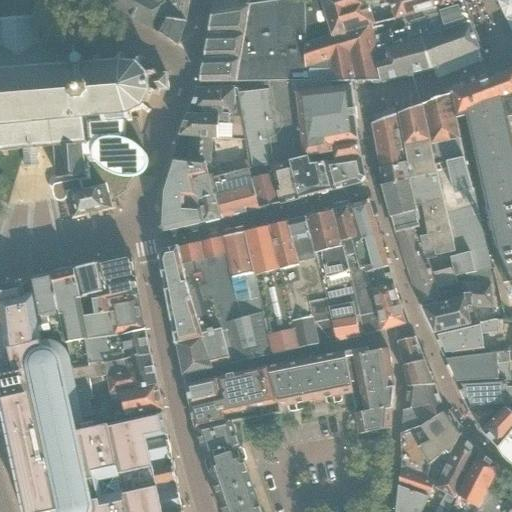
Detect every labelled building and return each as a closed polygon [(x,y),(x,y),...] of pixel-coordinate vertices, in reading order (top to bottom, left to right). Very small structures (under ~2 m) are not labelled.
[(97,0),(178,47),(182,33),(182,32),(163,20),(166,12),(166,0),(97,0)] [(163,20),(182,32),(189,0),(166,0),(166,12),(163,20)] [(370,3),(377,0),(288,0),(276,2),(241,6),(213,10),(203,64),(200,83),(237,82),(237,88),(242,88),(242,83),(256,83),(255,81),(274,81),(310,80),(310,69),(307,68),(331,61),(331,69),(331,82),(351,82),(355,82),(355,83),(381,81),(432,69),(480,49),(462,1),(395,20),(376,25),(336,36),(334,22),(372,12),(370,3)] [(214,0),(213,10),(241,6),(240,0),(214,0)] [(462,1),(461,0),(377,0),(370,3),(372,12),(334,22),(336,36),(376,25),(395,20),(462,1)] [(0,151),(3,151),(3,155),(7,155),(6,150),(24,149),(25,166),(37,165),(36,148),(54,146),(57,178),(79,176),(80,179),(70,181),(72,192),(80,190),(79,186),(83,185),(84,189),(90,187),(89,184),(93,183),(94,187),(103,184),(102,181),(110,179),(112,186),(109,187),(111,195),(114,195),(114,198),(126,191),(125,190),(126,189),(126,190),(136,177),(137,177),(138,176),(139,176),(140,175),(141,174),(142,174),(143,173),(144,172),(145,171),(146,170),(146,169),(147,168),(147,167),(148,166),(148,165),(148,164),(148,163),(148,162),(148,161),(148,160),(148,159),(148,158),(147,157),(147,156),(147,155),(146,155),(146,154),(146,153),(145,152),(144,151),(143,136),(142,136),(142,134),(143,134),(138,118),(132,118),(131,113),(141,107),(148,113),(151,110),(146,105),(151,94),(159,96),(160,92),(169,91),(167,74),(158,75),(156,70),(149,74),(141,65),(144,58),(140,56),(137,63),(125,60),(124,53),(120,53),(120,61),(101,63),(100,56),(96,56),(96,63),(85,65),(85,57),(81,55),(77,55),(75,42),(79,38),(76,35),(72,40),(46,42),(46,37),(43,38),(43,42),(39,42),(38,19),(0,22),(1,45),(0,45),(0,151)] [(352,86),(351,82),(331,82),(331,69),(310,69),(310,80),(268,81),(269,89),(256,90),(238,92),(252,167),(271,165),(272,170),(273,173),(292,168),(290,162),(309,156),(322,155),(334,153),(332,147),(358,142),(358,140),(352,86)] [(511,116),(511,71),(452,95),(457,119),(466,116),(504,284),(511,281),(511,131),(509,117),(511,116)] [(237,88),(198,89),(188,115),(180,136),(190,138),(190,137),(241,141),(238,92),(237,88)] [(462,287),(492,279),(491,270),(472,189),(464,158),(455,114),(451,94),(423,105),(437,174),(456,252),(450,253),(455,276),(455,277),(464,275),(464,283),(461,283),(462,287)] [(424,253),(441,301),(442,300),(439,289),(457,284),(455,277),(455,276),(450,253),(456,252),(437,174),(423,105),(399,114),(398,114),(407,163),(410,180),(417,207),(423,205),(429,235),(421,237),(420,237),(424,253)] [(393,166),(407,163),(398,114),(372,124),(380,167),(380,169),(393,166)] [(241,141),(190,137),(190,138),(189,161),(205,163),(206,163),(212,163),(212,161),(217,162),(218,145),(241,146),(241,144),(241,141)] [(335,163),(361,157),(358,142),(332,147),(334,153),(335,163)] [(365,178),(361,157),(335,163),(334,153),(322,155),(332,191),(363,183),(365,178)] [(300,199),(332,191),(322,155),(309,156),(290,162),(292,168),(300,199)] [(205,163),(189,161),(173,158),(162,194),(161,228),(165,232),(205,223),(200,204),(193,179),(209,175),(205,163)] [(420,227),(417,207),(410,180),(407,163),(393,166),(380,169),(383,185),(396,233),(420,304),(422,304),(425,308),(442,304),(441,301),(424,253),(420,237),(421,237),(420,227)] [(281,203),(273,173),(272,170),(254,175),(252,167),(249,168),(249,169),(260,209),(281,204),(281,203)] [(249,168),(209,176),(210,177),(217,199),(222,219),(259,209),(260,209),(249,169),(249,168)] [(281,203),(300,199),(292,168),(273,173),(281,203)] [(205,223),(222,219),(217,199),(210,177),(209,176),(209,175),(193,179),(200,204),(205,223)] [(72,192),(65,194),(66,199),(68,198),(69,204),(67,204),(68,209),(70,209),(71,214),(69,215),(71,220),(86,216),(87,221),(103,217),(102,212),(116,208),(114,202),(113,202),(111,195),(109,187),(112,186),(110,179),(102,181),(103,184),(94,187),(93,183),(89,184),(90,187),(84,189),(83,185),(79,186),(80,190),(72,192)] [(367,273),(388,267),(369,202),(349,207),(357,237),(353,239),(361,269),(365,269),(365,273),(367,273)] [(361,270),(361,269),(353,239),(357,237),(349,207),(334,211),(336,221),(342,242),(350,271),(359,314),(364,335),(380,331),(378,321),(376,313),(371,290),(370,287),(365,288),(361,270)] [(356,314),(359,314),(350,271),(342,242),(336,221),(334,211),(306,218),(311,237),(317,260),(318,260),(323,259),(326,270),(320,270),(320,271),(327,299),(309,303),(312,317),(314,325),(318,344),(337,341),(333,322),(356,318),(356,314)] [(320,270),(318,260),(317,260),(311,237),(306,218),(305,218),(271,226),(282,272),(293,321),(295,329),(299,349),(318,344),(314,325),(312,317),(309,303),(327,299),(320,271),(320,270)] [(273,355),(299,349),(295,329),(293,321),(282,272),(271,226),(246,232),(250,252),(256,277),(263,311),(263,312),(269,337),(273,355)] [(242,318),(263,311),(256,277),(250,252),(246,232),(245,233),(223,237),(226,247),(226,253),(232,279),(245,276),(250,298),(237,302),(242,317),(242,318)] [(232,279),(226,253),(226,247),(223,237),(200,243),(203,256),(211,289),(212,289),(212,293),(216,308),(221,325),(226,344),(232,363),(232,364),(273,355),(269,337),(263,312),(263,311),(242,318),(242,317),(237,302),(232,279)] [(212,368),(232,363),(226,344),(221,325),(216,308),(212,293),(212,289),(211,289),(203,256),(200,243),(178,248),(163,252),(163,251),(162,254),(160,259),(184,375),(212,368)] [(105,283),(136,277),(133,260),(127,256),(127,257),(100,263),(105,283)] [(107,292),(105,283),(100,263),(74,269),(80,298),(107,292)] [(371,290),(394,285),(388,267),(367,273),(370,287),(371,290)] [(81,301),(80,298),(74,269),(52,274),(61,316),(63,327),(66,343),(72,342),(86,340),(87,343),(90,342),(84,316),(85,316),(82,301),(81,301)] [(48,318),(61,316),(52,274),(31,279),(35,299),(40,327),(40,332),(50,330),(48,318)] [(462,297),(462,287),(461,283),(464,283),(464,275),(455,277),(457,284),(439,289),(442,300),(443,302),(462,297)] [(108,300),(139,295),(136,277),(105,283),(107,292),(108,300)] [(14,283),(0,285),(0,385),(8,423),(27,511),(53,511),(182,511),(177,486),(172,460),(167,435),(163,414),(162,414),(109,425),(108,424),(94,427),(93,423),(85,425),(72,369),(70,360),(68,356),(68,355),(67,353),(66,352),(66,351),(65,350),(65,349),(64,349),(63,347),(62,346),(61,346),(59,345),(58,344),(57,343),(55,342),(54,342),(52,342),(51,341),(49,341),(48,341),(46,341),(44,341),(42,341),(40,332),(40,327),(35,299),(31,279),(23,281),(19,282),(14,283)] [(480,323),(480,325),(494,322),(492,308),(494,308),(492,283),(492,279),(462,287),(462,297),(443,302),(442,300),(441,301),(442,304),(425,308),(423,308),(426,316),(434,334),(435,334),(434,333),(454,329),(480,323)] [(376,313),(400,306),(394,285),(371,290),(376,313)] [(145,330),(139,295),(108,300),(107,292),(80,298),(81,301),(82,301),(91,300),(92,315),(85,316),(84,316),(90,342),(145,330)] [(378,321),(380,331),(406,324),(400,306),(376,313),(378,321)] [(333,322),(337,341),(356,337),(360,336),(356,318),(333,322)] [(485,347),(480,325),(480,323),(454,329),(434,333),(435,334),(444,356),(463,353),(485,352),(485,347)] [(105,362),(150,354),(145,330),(90,342),(87,343),(89,363),(104,361),(105,362)] [(416,338),(399,342),(405,365),(425,361),(416,338)] [(279,403),(280,407),(352,393),(352,397),(362,395),(365,412),(356,414),(360,434),(391,428),(394,387),(388,349),(369,353),(368,348),(268,368),(278,403),(279,403)] [(463,353),(444,356),(446,359),(456,382),(506,379),(511,378),(509,351),(484,354),(485,352),(463,353)] [(111,392),(157,384),(150,354),(105,362),(104,361),(89,363),(90,367),(72,369),(85,425),(93,423),(88,400),(93,399),(89,379),(107,375),(111,392)] [(425,361),(405,365),(409,387),(410,387),(434,385),(431,376),(430,375),(425,361)] [(222,398),(191,406),(196,429),(215,425),(215,426),(232,422),(248,419),(248,420),(281,413),(280,407),(279,403),(278,403),(268,368),(217,379),(222,398)] [(187,389),(191,406),(222,398),(217,379),(189,385),(187,389)] [(511,386),(507,387),(506,379),(456,382),(456,383),(469,410),(504,408),(511,408),(511,386)] [(157,384),(111,392),(111,396),(122,394),(126,416),(162,409),(158,390),(157,384)] [(436,418),(444,412),(434,385),(410,387),(409,387),(408,387),(403,410),(404,410),(401,434),(436,418)] [(469,410),(482,431),(504,408),(469,410)] [(499,448),(511,432),(511,408),(504,408),(482,431),(499,448)] [(436,418),(401,434),(402,459),(429,469),(431,464),(446,451),(450,454),(461,434),(444,412),(436,418)] [(221,502),(255,490),(245,461),(241,459),(235,461),(233,454),(239,452),(241,448),(232,422),(215,426),(215,425),(196,429),(197,430),(196,430),(207,460),(211,462),(213,469),(211,473),(221,502)] [(511,432),(499,448),(511,461),(511,432)] [(462,436),(435,488),(446,494),(440,505),(449,510),(450,511),(455,501),(480,453),(463,437),(462,436)] [(468,511),(477,511),(483,501),(499,468),(480,453),(455,501),(468,511)] [(427,478),(429,469),(402,459),(400,469),(400,475),(431,487),(433,480),(427,478)] [(396,509),(396,511),(422,511),(428,496),(431,487),(400,475),(399,486),(396,509)] [(511,477),(510,476),(495,496),(496,496),(511,510),(511,477)] [(262,511),(255,490),(221,502),(224,511),(262,511)] [(511,511),(511,510),(496,496),(495,496),(493,494),(487,504),(483,501),(477,511),(511,511)] [(468,511),(455,501),(450,511),(449,510),(447,511),(468,511)]
